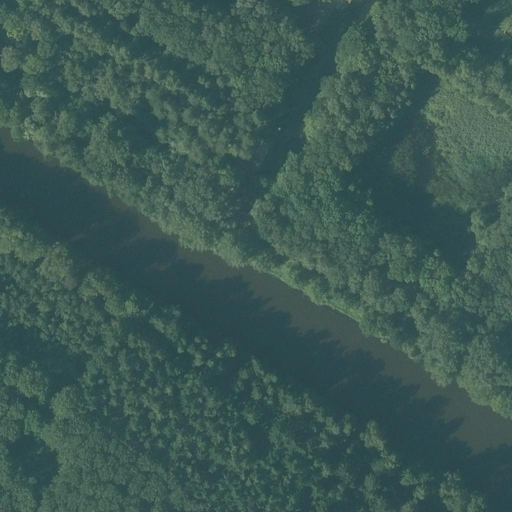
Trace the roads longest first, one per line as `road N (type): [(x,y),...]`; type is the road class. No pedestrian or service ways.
road 1 (track): [(457,511),(0,238)]
road 2 (unclassified): [(0,90),(218,210),(336,0)]
road 3 (track): [(5,511),(91,365)]
